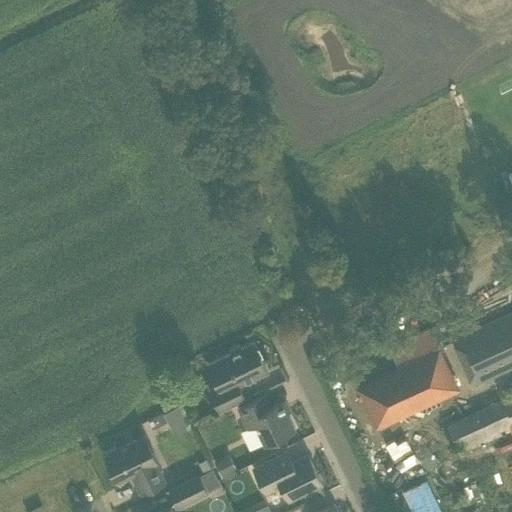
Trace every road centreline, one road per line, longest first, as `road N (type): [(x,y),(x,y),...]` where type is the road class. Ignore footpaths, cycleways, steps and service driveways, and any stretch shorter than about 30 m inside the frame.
road 1 (residential): [(370,511),(284,349),(332,325)]
road 2 (residential): [(332,325),(511,242)]
road 3 (residential): [(242,153),(332,325)]
